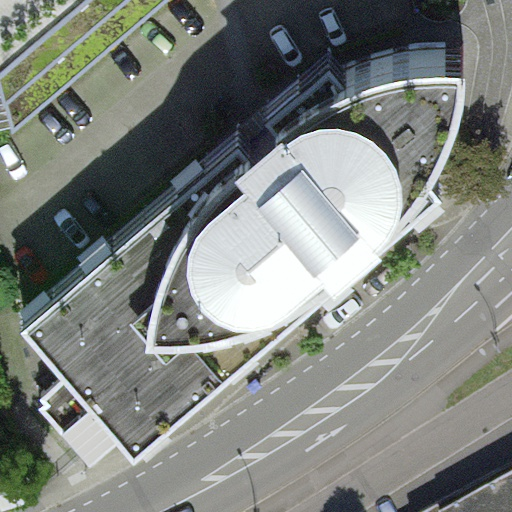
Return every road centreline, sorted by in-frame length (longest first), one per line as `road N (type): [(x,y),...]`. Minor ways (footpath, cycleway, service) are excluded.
road 1 (primary): [(148,511),(284,433),(431,322),(511,244)]
road 2 (residential): [(511,400),(335,511)]
